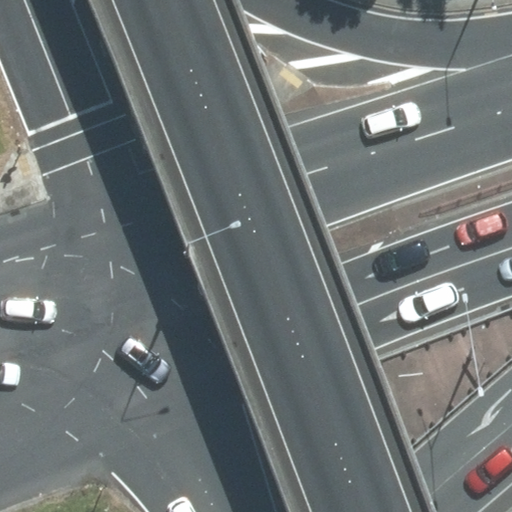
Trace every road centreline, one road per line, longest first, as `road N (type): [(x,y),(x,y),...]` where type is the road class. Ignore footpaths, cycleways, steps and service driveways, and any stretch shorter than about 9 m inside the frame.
road 1 (primary): [(121,228),(511,107)]
road 2 (primary): [(511,246),(173,361)]
road 3 (motorway): [(28,0),(121,228)]
road 4 (motorway): [(285,0),(360,30),(511,45)]
road 5 (primary): [(173,361),(0,435)]
road 6 (motorway): [(173,361),(225,511)]
road 7 (motorway): [(121,228),(173,361)]
road 8 (primary): [(0,269),(121,228)]
road 9 (motorway): [(511,431),(412,511)]
